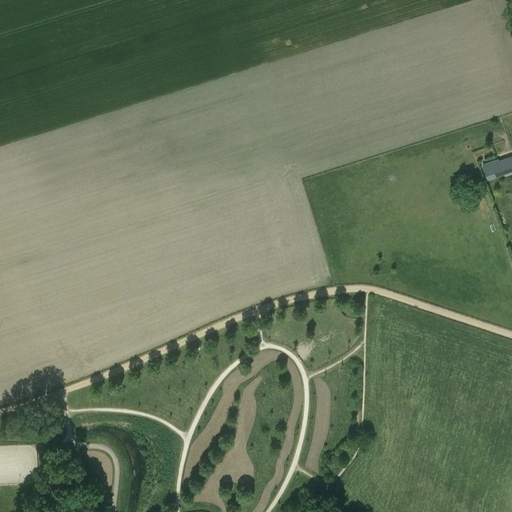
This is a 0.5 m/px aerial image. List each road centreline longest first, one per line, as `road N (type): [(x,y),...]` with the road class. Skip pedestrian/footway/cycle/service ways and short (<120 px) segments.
road 1 (track): [(61,392),(259,309),(367,289)]
road 2 (track): [(367,289),(511,335)]
